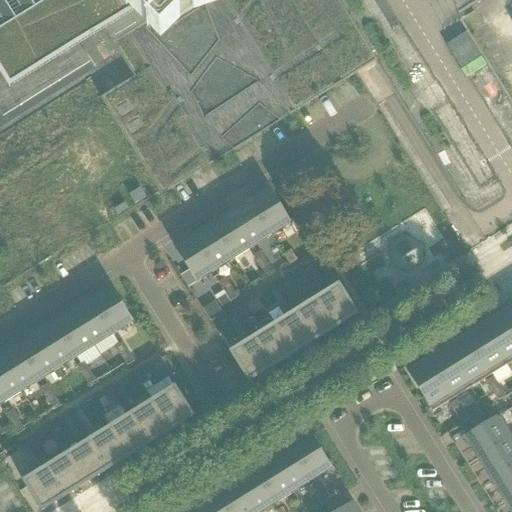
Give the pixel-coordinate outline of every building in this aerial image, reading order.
[(0,0),(0,115),(2,120),(90,65),(79,46),(104,30),(133,77),(100,98),(161,195),(172,188),(376,61),(338,0),(0,0)] [(511,0),(482,0),(422,38),(495,155),(511,144),(511,0)] [(256,197),(249,202),(271,237),(276,234),(277,233),(290,225),(268,190),(267,190),(257,196),(257,195),(256,196),(256,197)] [(231,213),(230,213),(252,248),(271,237),(249,202),(240,207),(240,206),(239,206),(239,208),(231,213)] [(220,220),(212,225),(234,260),(252,248),(230,213),(231,213),(230,213),(221,219),(220,218),(219,219),(220,220)] [(203,230),(193,237),(215,272),(234,260),(212,225),(204,230),(203,228),(202,229),(203,230)] [(403,235),(389,244),(390,267),(408,273),(422,264),(423,247),(403,235)] [(175,248),(174,248),(196,283),(198,282),(215,272),(193,237),(185,241),(185,240),(184,240),(184,242),(175,248)] [(290,251),(283,256),(289,265),(296,261),(290,251)] [(259,253),(252,257),(258,267),(265,262),(259,253)] [(265,262),(258,267),(264,276),(271,272),(265,262)] [(307,269),(300,274),(306,283),(313,279),(307,269)] [(225,279),(218,283),(224,293),(231,288),(225,279)] [(282,285),(275,290),(281,299),(288,295),(282,285)] [(333,289),(316,299),(335,329),(342,324),(343,325),(344,325),(343,324),(356,316),(357,315),(346,298),(338,286),(333,289)] [(231,288),(224,293),(230,303),(237,298),(231,288)] [(99,296),(91,300),(113,335),(132,324),(110,289),(100,295),(99,294),(98,294),(99,296)] [(288,295),(281,299),(281,300),(287,309),(294,305),(288,295)] [(256,299),(246,305),(252,316),(262,309),(256,299)] [(316,299),(295,313),(313,342),(321,337),(322,339),(323,338),(322,337),(335,329),(316,299)] [(82,306),(73,312),(95,347),(113,335),(91,300),(83,305),(82,304),(81,305),(82,306)] [(508,310),(500,315),(511,334),(511,307),(509,310),(508,309),(507,309),(508,310)] [(62,318),(54,323),(76,358),(95,347),(73,312),(63,318),(62,317),(61,317),(62,318)] [(239,312),(232,316),(238,326),(245,321),(239,312)] [(295,313),(273,327),(291,356),(304,348),(305,349),(306,348),(305,347),(313,342),(295,313)] [(491,321),(482,327),(506,366),(511,362),(511,334),(500,315),(492,320),(491,319),(490,320),(491,321)] [(245,321),(238,326),(239,327),(244,335),(251,331),(246,323),(245,321)] [(45,329),(36,335),(58,370),(76,358),(54,323),(46,328),(45,327),(44,328),(45,329)] [(273,327),(251,340),(269,370),(278,364),(279,365),(280,365),(279,363),(286,359),(291,356),(273,327)] [(471,333),(463,338),(488,378),(506,366),(482,327),(472,333),(471,332),(470,332),(471,333)] [(25,341),(17,346),(39,382),(58,370),(36,335),(26,341),(26,340),(25,340),(25,341)] [(454,344),(445,350),(469,389),(488,378),(463,338),(455,343),(455,342),(454,343),(454,344)] [(251,340),(229,354),(238,368),(246,380),(248,383),(261,375),(262,376),(263,375),(262,374),(269,370),(251,340)] [(122,343),(115,347),(121,357),(128,353),(122,343)] [(8,352),(0,357),(0,360),(21,393),(39,382),(17,346),(9,351),(9,350),(8,351),(8,352)] [(434,356),(427,361),(451,400),(469,389),(445,350),(436,356),(435,354),(434,355),(434,356)] [(128,353),(121,357),(126,365),(127,367),(127,366),(134,362),(128,353)] [(0,401),(2,405),(21,393),(0,360),(0,401)] [(418,367),(407,373),(432,412),(451,400),(427,361),(419,366),(418,365),(417,366),(418,367)] [(83,362),(76,367),(82,376),(89,372),(83,362)] [(89,372),(82,376),(88,386),(95,382),(89,372)] [(143,372),(136,376),(142,386),(149,381),(143,372)] [(493,378),(486,382),(492,392),(499,387),(493,378)] [(47,385),(40,390),(46,399),(53,395),(47,385)] [(118,387),(111,392),(117,401),(124,397),(118,387)] [(499,387),(492,392),(498,401),(505,397),(499,387)] [(174,388),(152,402),(171,431),(178,426),(179,428),(180,427),(179,426),(192,418),(189,412),(174,388)] [(53,395),(46,399),(52,409),(59,405),(53,395)] [(124,397),(117,401),(118,404),(123,411),(130,407),(125,399),(124,397)] [(456,401),(449,405),(455,415),(462,410),(456,401)] [(152,402),(131,415),(149,445),(157,440),(157,441),(158,440),(158,439),(171,431),(152,402)] [(462,410),(455,415),(461,424),(468,420),(462,410)] [(13,411),(5,416),(11,425),(19,421),(13,411)] [(75,414),(68,419),(74,428),(81,424),(75,414)] [(131,415),(109,429),(127,458),(140,450),(140,452),(141,451),(141,450),(149,445),(131,415)] [(471,434),(463,439),(464,440),(465,440),(478,460),(511,438),(511,436),(499,417),(478,430),(471,434)] [(19,421),(11,425),(17,435),(24,431),(19,421)] [(81,424),(74,428),(76,431),(80,438),(87,433),(83,426),(81,424)] [(109,429),(87,442),(106,472),(114,466),(115,468),(116,467),(115,466),(119,463),(127,458),(109,429)] [(297,442),(290,446),(312,482),(330,470),(308,435),(298,441),(297,440),(296,441),(297,442)] [(511,438),(478,460),(477,461),(477,462),(478,461),(491,481),(511,468),(511,438)] [(32,441),(25,445),(31,455),(38,450),(32,441)] [(87,442),(66,456),(84,485),(97,477),(98,478),(99,478),(98,476),(106,472),(87,442)] [(280,452),(271,458),(293,493),(312,482),(290,446),(281,452),(280,451),(279,451),(280,452)] [(38,450),(31,455),(33,458),(37,464),(44,460),(41,454),(38,450)] [(66,456),(44,469),(63,499),(71,493),(72,494),(73,494),(72,493),(84,485),(66,456)] [(260,465),(253,470),(275,505),(293,493),(271,458),(261,464),(261,463),(260,464),(260,465)] [(511,468),(491,481),(490,482),(491,483),(492,483),(504,503),(503,504),(504,504),(511,499),(511,468)] [(44,469),(23,483),(32,498),(41,511),(54,504),(55,505),(56,504),(55,503),(63,499),(44,469)] [(243,475),(234,481),(253,511),(262,511),(275,505),(253,470),(244,475),(244,473),(243,474),(243,475)] [(224,488),(215,493),(227,511),(253,511),(234,481),(225,487),(224,486),(223,486),(224,488)] [(316,483),(309,487),(315,497),(322,492),(316,483)] [(322,492),(315,497),(321,507),(328,502),(322,492)] [(207,498),(197,504),(201,511),(227,511),(215,493),(208,497),(207,496),(206,497),(207,498)]
